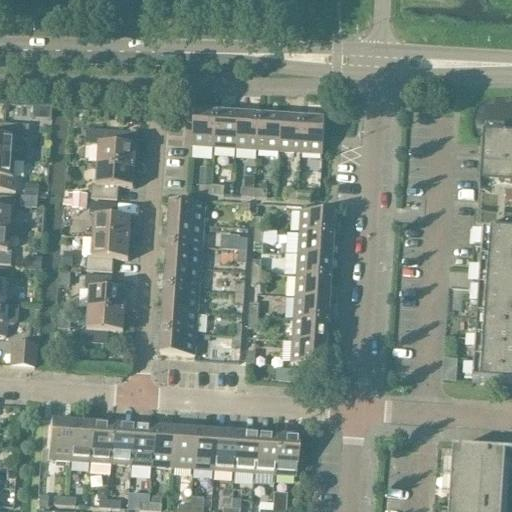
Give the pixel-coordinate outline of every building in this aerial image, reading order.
[(191,149),(214,151),(216,116),(194,114),(191,149)] [(216,116),(214,151),(235,152),(237,117),(216,116)] [(237,117),(235,152),(256,153),(259,118),(237,117)] [(259,118),(256,153),(278,155),(280,120),(259,118)] [(280,120),(278,155),(300,156),(302,121),(280,120)] [(302,121),(300,156),(322,158),(324,123),(302,121)] [(0,126),(0,161),(11,162),(13,142),(26,143),(27,128),(0,126)] [(99,148),(98,168),(134,170),(136,136),(87,133),(86,147),(99,148)] [(481,164),(479,195),(481,195),(481,188),(511,189),(511,138),(504,138),(483,137),(482,139),(481,158),(481,164)] [(10,181),(11,162),(0,161),(0,195),(14,196),(15,182),(10,181)] [(132,191),(134,170),(98,168),(96,187),(92,187),(91,201),(117,203),(118,190),(132,191)] [(24,185),(23,199),(32,199),(36,199),(37,186),(24,185)] [(198,197),(211,198),(211,189),(199,188),(198,197)] [(211,189),(211,198),(223,199),(224,190),(211,189)] [(242,191),(242,200),(254,201),(255,192),(242,191)] [(255,192),(254,201),(267,202),(267,193),(255,192)] [(284,203),(297,204),(297,195),(285,194),(284,203)] [(297,195),(297,204),(309,204),(310,196),(297,195)] [(72,209),(86,210),(87,197),(73,196),(72,209)] [(0,233),(6,234),(8,214),(13,215),(14,200),(0,199),(0,233)] [(32,199),(23,199),(19,199),(19,211),(31,211),(32,199)] [(170,205),(168,227),(203,229),(205,207),(170,205)] [(94,220),(93,240),(129,243),(130,221),(116,220),(116,207),(90,206),(89,220),(94,220)] [(240,219),(248,219),(249,207),(241,206),(240,219)] [(300,214),(299,236),(334,239),(335,216),(300,214)] [(255,220),(254,233),(263,233),(264,221),(255,220)] [(168,227),(167,249),(202,251),(203,229),(168,227)] [(472,386),(511,388),(511,234),(476,232),(475,251),(481,251),(479,291),(472,386)] [(5,254),(6,234),(0,233),(0,267),(9,269),(10,254),(5,254)] [(254,233),(253,245),(262,246),(263,233),(254,233)] [(299,236),(298,258),(332,260),(334,239),(299,236)] [(221,238),(220,252),(238,253),(246,254),(247,241),(239,241),(239,239),(221,238)] [(128,264),(129,243),(93,240),(92,260),(87,260),(86,274),(112,276),(113,263),(128,264)] [(167,249),(165,271),(200,273),(202,251),(167,249)] [(238,253),(237,266),(245,266),(246,254),(238,253)] [(298,258),(296,279),(331,282),(332,260),(298,258)] [(252,263),(251,276),(260,276),(261,264),(252,263)] [(165,271),(164,292),(199,294),(200,273),(165,271)] [(0,306),(1,307),(3,287),(8,287),(9,273),(0,272),(0,306)] [(251,276),(250,288),(260,289),(260,276),(251,276)] [(89,293),(88,312),(124,315),(126,294),(111,293),(112,280),(85,278),(84,292),(89,293)] [(296,279),(295,301),(330,303),(331,282),(296,279)] [(236,284),(236,296),(243,297),(244,284),(236,284)] [(164,292),(162,313),(197,316),(199,294),(164,292)] [(235,309),(242,309),(243,297),(236,296),(235,309)] [(295,301),(293,322),(328,325),(330,303),(295,301)] [(0,306),(0,340),(4,341),(5,327),(12,328),(16,324),(17,310),(17,308),(1,307),(0,306)] [(249,306),(248,319),(258,320),(258,307),(249,306)] [(123,336),(124,315),(88,312),(87,332),(82,332),(81,346),(107,348),(108,335),(123,336)] [(162,313),(161,335),(196,337),(197,316),(162,313)] [(248,319),(247,331),(257,332),(258,320),(248,319)] [(293,322),(292,344),(327,346),(328,325),(293,322)] [(233,328),(232,341),(240,341),(241,329),(233,328)] [(196,337),(161,335),(160,357),(194,360),(196,337)] [(231,353),(239,354),(240,341),(232,341),(231,353)] [(325,368),(327,346),(292,344),(290,366),(325,368)] [(16,346),(15,371),(33,372),(34,372),(35,364),(36,347),(35,347),(16,346)] [(246,355),(245,368),(253,368),(254,356),(246,355)] [(288,371),(288,385),(299,385),(300,372),(288,371)] [(9,421),(8,431),(17,432),(18,421),(9,421)] [(47,463),(68,465),(71,426),(49,424),(47,463)] [(71,426),(68,465),(88,466),(91,427),(71,426)] [(91,427),(88,466),(109,467),(112,428),(91,427)] [(112,428),(109,467),(129,469),(132,430),(112,428)] [(132,430),(129,469),(150,470),(152,431),(132,430)] [(8,442),(17,442),(17,432),(8,431),(8,442)] [(152,431),(150,470),(170,472),(173,432),(152,431)] [(173,432),(170,472),(191,473),(194,434),(173,432)] [(194,434),(191,473),(212,474),(214,435),(194,434)] [(214,435),(212,474),(232,476),(235,437),(214,435)] [(235,437),(232,476),(252,477),(255,438),(235,437)] [(252,477),(252,487),(272,489),(273,478),(276,439),(255,438),(252,477)] [(276,439),(273,478),(294,480),(297,441),(276,439)] [(448,511),(501,511),(505,456),(511,456),(511,454),(452,451),(448,511)] [(7,462),(6,472),(15,473),(15,462),(7,462)] [(5,483),(14,483),(15,473),(6,472),(5,483)] [(139,499),(138,511),(146,511),(147,506),(148,500),(139,499)] [(189,509),(189,511),(201,511),(202,510),(203,500),(190,499),(189,509)] [(53,509),(65,510),(66,501),(53,500),(53,509)] [(221,500),(220,511),(222,511),(230,511),(231,501),(221,500)] [(66,501),(65,510),(74,510),(74,501),(66,501)] [(231,501),(230,511),(239,511),(239,502),(231,501)] [(98,503),(98,511),(101,511),(107,511),(109,504),(98,503)]
